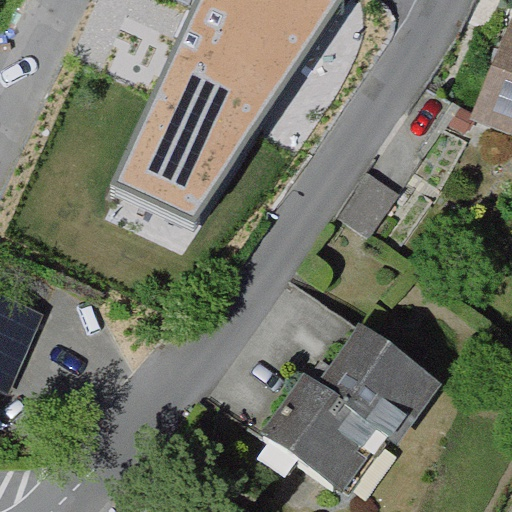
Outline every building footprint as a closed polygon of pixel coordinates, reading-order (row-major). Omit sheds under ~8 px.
[(342,8),(324,0),(196,0),(115,196),(193,230),(342,8)] [(375,241),(406,194),(374,172),(343,219),(375,241)] [(0,385),(11,390),(47,316),(0,293),(0,385)] [(406,439),(450,377),(366,317),(321,379),(390,428),(406,439)] [(345,490),(390,428),(321,379),(305,368),(260,430),(345,490)]
